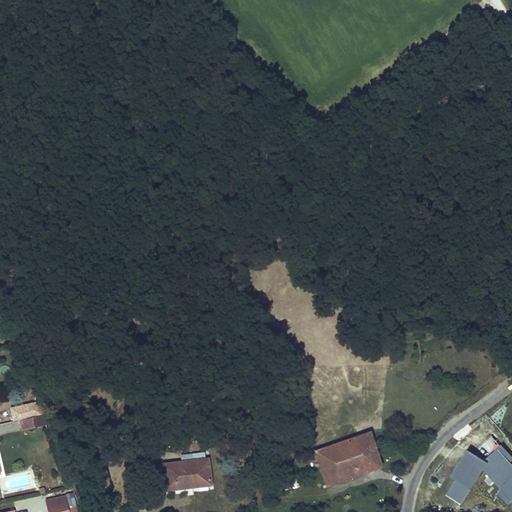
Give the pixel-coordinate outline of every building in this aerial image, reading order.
[(39,420),(32,399),(5,405),(10,426),(16,425),(39,420)] [(39,420),(16,425),(18,434),(41,429),(39,420)] [(383,465),(372,431),(358,436),(369,469),(383,465)] [(326,482),(369,469),(358,436),(316,449),(326,482)] [(457,478),(448,493),(463,502),(484,469),(503,487),(498,492),(509,503),(511,500),(511,460),(511,453),(503,444),(487,458),(470,448),(453,475),(457,478)] [(205,485),(202,459),(158,464),(161,491),(205,485)] [(90,494),(106,489),(98,460),(82,464),(90,494)] [(73,491),(66,493),(69,507),(76,506),(73,491)]
